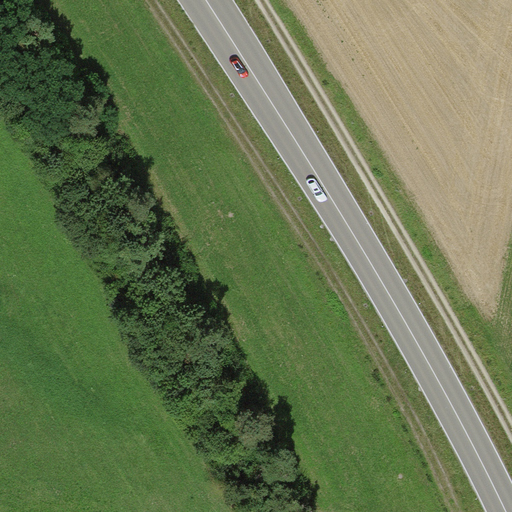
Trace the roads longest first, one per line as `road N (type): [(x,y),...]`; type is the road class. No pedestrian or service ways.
road 1 (track): [(148,0),(325,273),(457,511)]
road 2 (primary): [(204,0),(414,336),(506,511)]
road 3 (track): [(511,441),(258,0)]
